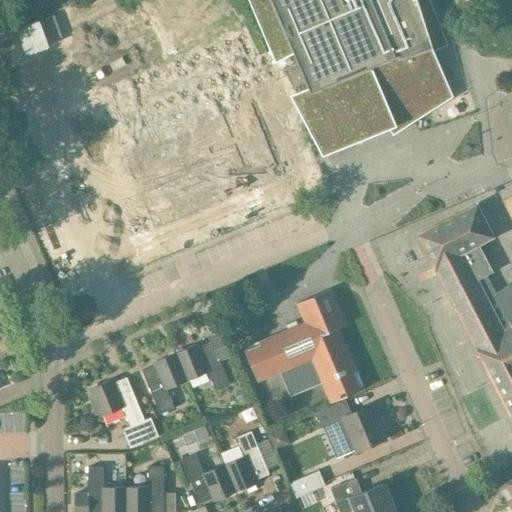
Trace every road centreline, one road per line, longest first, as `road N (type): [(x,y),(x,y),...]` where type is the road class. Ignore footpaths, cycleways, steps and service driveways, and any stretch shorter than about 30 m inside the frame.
road 1 (residential): [(50,342),(326,225)]
road 2 (residential): [(467,511),(373,282)]
road 3 (residential): [(51,511),(50,342)]
road 4 (residential): [(50,342),(0,219)]
